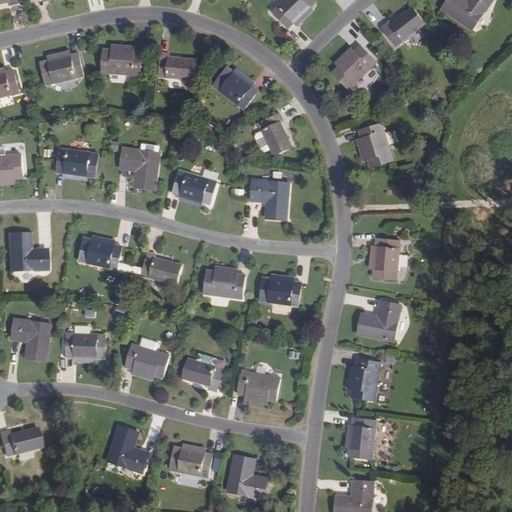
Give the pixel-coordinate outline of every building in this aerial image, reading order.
[(318,1),(316,0),(284,0),(272,13),(289,29),(294,24),(311,7),(318,1)] [(468,0),(468,1),(466,0),(448,0),(442,10),(472,31),(493,0),(468,0)] [(298,28),(315,11),(311,7),(294,24),(298,28)] [(392,24),(389,21),(381,28),(396,47),(426,23),(414,7),(392,24)] [(378,63),(361,45),(355,51),(338,68),(332,73),(349,90),(378,63)] [(351,47),(334,64),(338,68),(355,51),(351,47)] [(71,50),(48,56),(49,61),(72,55),(71,50)] [(142,76),(143,52),(135,51),(112,50),(103,50),(102,73),(142,76)] [(170,54),(161,53),(159,76),(197,80),(199,60),(170,57),(170,54)] [(85,76),(79,54),(72,55),(49,61),(40,63),(47,86),(85,76)] [(469,72),(474,76),(479,71),(473,66),(469,72)] [(245,110),(260,91),(253,86),(235,72),(227,67),(214,85),(245,110)] [(237,68),(235,72),(253,86),(256,82),(237,68)] [(15,70),(6,72),(0,73),(0,97),(21,92),(15,70)] [(280,113),(259,124),(263,132),(272,149),(275,157),(293,148),(281,123),(284,122),(280,113)] [(383,123),(360,130),(362,138),(369,161),(371,169),(394,162),(383,123)] [(266,152),(272,149),(263,132),(258,135),(257,138),(263,151),(266,152)] [(357,140),(364,163),(369,161),(362,138),(357,140)] [(99,154),(60,149),(57,172),(65,173),(88,176),(96,178),(99,154)] [(161,154),(124,149),(121,169),(137,171),(135,188),(156,190),(161,154)] [(22,154),(0,156),(0,180),(16,179),(24,178),(22,154)] [(219,183),(180,171),(173,194),(181,196),(203,202),(212,205),(219,183)] [(87,181),(88,176),(65,173),(64,178),(87,181)] [(291,184),(254,180),(252,201),(268,203),(267,219),(288,221),(291,184)] [(180,201),(202,207),(203,202),(181,196),(180,201)] [(31,234),(9,235),(10,272),(48,271),(47,250),(32,250),(31,234)] [(117,241),(94,235),(93,240),(116,246),(117,241)] [(124,248),(116,246),(93,240),(84,238),(79,262),(119,270),(124,248)] [(401,241),(378,238),(377,246),(375,270),(374,279),(397,281),(401,241)] [(157,255),(148,253),(142,276),(178,285),(184,265),(157,258),(157,255)] [(402,255),(402,267),(409,267),(410,255),(402,255)] [(240,269),(216,266),(216,272),(239,275),(240,269)] [(247,276),(239,275),(216,272),(207,270),(204,294),(244,300),(247,276)] [(273,274),(272,279),(295,283),(296,277),(273,274)] [(300,307),(303,284),(295,283),(272,279),(263,278),(260,301),(300,307)] [(379,317),(363,314),(359,335),(396,342),(402,306),(382,301),(379,317)] [(53,325),(15,320),(13,341),(28,343),(26,359),(48,362),(53,325)] [(76,327),(75,335),(90,335),(91,327),(76,327)] [(75,335),(67,335),(66,358),(74,358),(98,359),(107,359),(108,336),(90,335),(75,335)] [(158,343),(143,339),(140,347),(156,352),(158,343)] [(132,345),(126,367),(133,370),(156,377),(164,379),(171,356),(156,352),(140,347),(132,345)] [(225,369),(188,358),(183,379),(210,386),(209,389),(218,392),(225,369)] [(382,363),(358,358),(357,367),(353,390),(351,399),(376,403),(376,401),(381,369),(382,363)] [(351,366),(347,389),(353,390),(357,367),(351,366)] [(154,382),(156,377),(133,370),(132,375),(154,382)] [(282,379),(243,371),(238,395),(246,396),(269,401),(277,402),(282,379)] [(245,402),(268,406),(269,401),(246,396),(245,402)] [(355,418),(354,425),(351,449),(350,457),(374,460),(378,421),(355,418)] [(346,448),(351,449),(354,425),(349,425),(346,448)] [(140,433),(119,426),(108,461),(129,468),(129,469),(144,474),(150,453),(135,448),(140,433)] [(9,432),(1,433),(7,457),(42,448),(37,428),(10,435),(9,432)] [(184,443),(183,449),(207,453),(207,448),(184,443)] [(209,478),(213,454),(207,453),(183,449),(175,447),(171,470),(209,478)] [(256,460),(236,456),(229,492),(251,496),(250,497),(265,500),(269,479),(254,476),(256,460)] [(216,458),(214,470),(220,471),(223,459),(216,458)] [(112,463),(109,470),(122,475),(124,468),(112,463)] [(337,496),(336,511),(372,511),(374,498),(375,498),(376,482),(354,481),(353,497),(337,496)]
